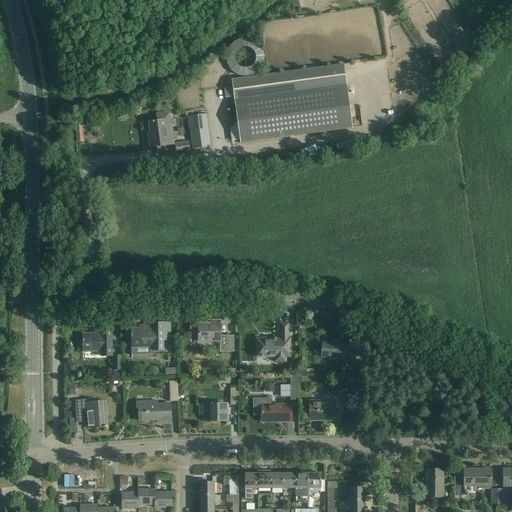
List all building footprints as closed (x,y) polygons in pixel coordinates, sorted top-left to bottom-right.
[(240,144),(352,128),(344,65),(231,80),(240,144)] [(210,147),(206,115),(188,117),(193,150),(210,147)] [(149,139),(150,148),(167,146),(173,145),(171,132),(166,133),(164,120),(149,122),(151,139),(149,139)] [(175,145),(176,152),(189,150),(188,143),(175,145)] [(220,342),(220,353),(234,353),(234,337),(220,337),(220,322),(211,322),(211,325),(190,325),(190,334),(198,334),(198,342),(220,342)] [(131,330),(131,340),(131,348),(153,347),(153,351),(164,351),(163,340),(170,340),(169,324),(152,324),(153,327),(145,327),(145,329),(131,330)] [(256,340),(256,350),(256,358),(274,358),(274,363),(285,363),(285,358),(289,358),(289,339),(288,339),(288,325),(280,325),(280,339),(256,340)] [(83,352),(93,352),(102,351),(102,357),(112,357),(111,331),(101,331),(101,334),(82,335),(83,352)] [(321,358),(347,360),(346,362),(354,363),(356,350),(348,349),(348,344),(322,342),(321,358)] [(290,385),(280,385),(281,397),(291,397),(291,400),(298,400),(297,377),(290,377),(290,385)] [(169,382),(170,402),(178,402),(178,382),(169,382)] [(310,401),(310,421),(341,421),(341,407),(347,407),(347,412),(354,412),(354,395),(347,395),(347,396),(341,396),(341,394),(338,394),(328,393),(328,394),(323,394),(323,401),(310,401)] [(102,428),(108,428),(108,427),(107,427),(105,402),(94,403),(93,400),(75,401),(75,406),(76,424),(88,423),(88,428),(102,428)] [(271,400),(254,400),(254,417),(261,417),(262,422),(291,422),(291,405),(271,405),(271,400)] [(136,403),(136,404),(136,414),(138,414),(139,421),(163,421),(163,424),(171,424),(170,405),(157,405),(157,402),(136,403)] [(199,405),(199,406),(200,416),(205,416),(205,422),(227,422),(227,404),(212,405),(212,404),(210,404),(210,405),(207,405),(199,405)] [(491,470),(464,470),(464,486),(482,486),(482,488),(483,490),(489,490),(490,489),(491,489),(491,470)] [(511,470),(503,470),(503,486),(511,486),(511,470)] [(426,471),(426,498),(442,498),(442,471),(426,471)] [(126,482),(135,483),(135,474),(126,473),(126,482)] [(257,489),(257,474),(245,474),(246,499),(252,499),(252,489),(257,489)] [(270,489),(270,474),(257,474),(257,489),(270,489)] [(282,489),(282,474),(270,474),(270,489),(282,489)] [(295,489),(295,474),(282,474),(282,489),(295,489)] [(307,495),(307,474),(295,474),(295,489),(295,495),(307,495)] [(320,474),(307,474),(307,495),(308,495),(308,492),(325,492),(324,481),(320,481),(320,474)] [(238,496),(238,478),(225,478),(225,484),(232,484),(232,496),(238,496)] [(336,488),(336,482),(327,482),(327,502),(332,502),(332,488),(336,488)] [(200,483),(200,496),(213,496),(213,483),(200,483)] [(350,488),(350,498),(350,502),(363,502),(363,488),(350,488)] [(138,490),(138,493),(139,493),(139,506),(155,506),(154,493),(155,493),(155,490),(138,490)] [(139,493),(138,493),(121,493),(122,509),(139,509),(139,506),(139,493)] [(171,493),(155,493),(154,493),(155,506),(155,509),(172,509),(171,493)] [(214,508),(213,496),(200,496),(201,508),(214,508)] [(332,502),(327,502),(327,511),(336,511),(336,509),(332,509),(332,502)] [(363,511),(363,502),(350,502),(350,511),(363,511)]
